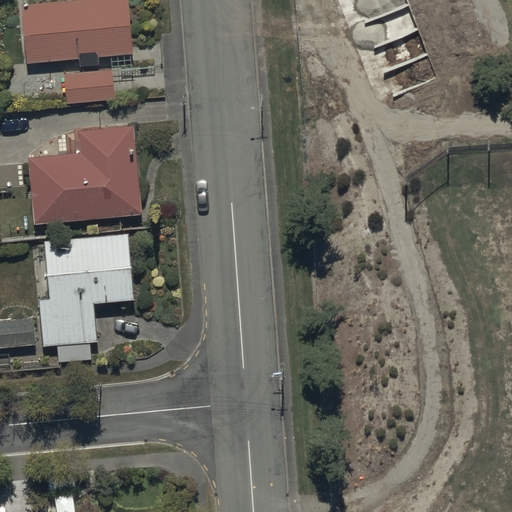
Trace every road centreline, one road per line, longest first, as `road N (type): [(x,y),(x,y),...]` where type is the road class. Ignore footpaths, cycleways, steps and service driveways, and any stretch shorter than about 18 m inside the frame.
road 1 (residential): [(213,0),(245,406)]
road 2 (residential): [(245,406),(0,429)]
